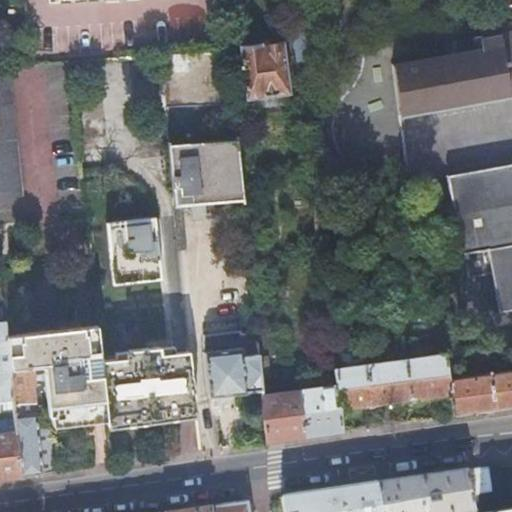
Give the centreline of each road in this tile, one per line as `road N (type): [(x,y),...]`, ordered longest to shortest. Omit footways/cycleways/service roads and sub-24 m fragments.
road 1 (primary): [(0,503),(258,467)]
road 2 (primary): [(258,467),(511,433)]
